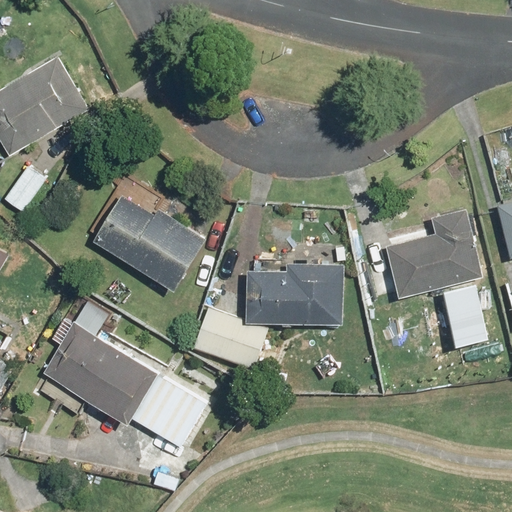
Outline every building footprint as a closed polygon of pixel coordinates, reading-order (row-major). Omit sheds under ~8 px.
[(0,134),(11,154),(90,109),(60,56),(0,90),(0,134)] [(25,210),(49,177),(31,163),(6,196),(25,210)] [(115,208),(96,238),(174,288),(205,240),(119,186),(108,203),(115,208)] [(511,198),(497,202),(511,258),(511,257),(511,198)] [(439,215),(436,199),(416,202),(419,222),(437,219),(440,232),(389,245),(402,296),(486,275),(469,207),(439,215)] [(0,272),(11,254),(0,247),(0,272)] [(252,269),(250,321),(343,324),(345,265),(290,263),(289,271),(252,269)] [(88,297),(44,370),(133,423),(136,417),(183,445),(210,400),(100,334),(113,312),(88,297)] [(211,308),(197,347),(256,367),(269,328),(211,308)] [(0,388),(15,364),(0,355),(0,388)]
